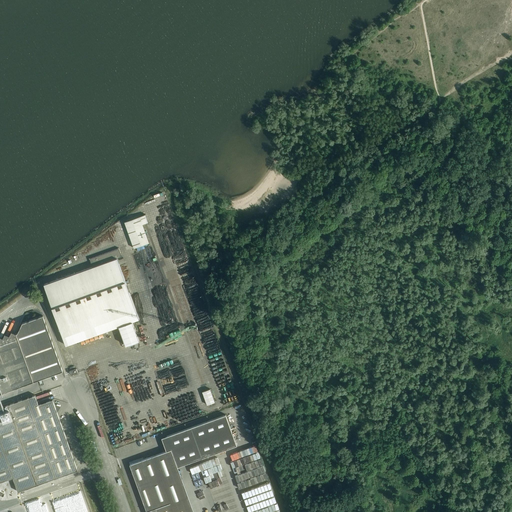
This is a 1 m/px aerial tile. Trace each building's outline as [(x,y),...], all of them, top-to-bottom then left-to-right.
[(145,214),(124,222),(134,248),(140,246),(144,244),(149,242),(143,224),(148,222),(145,214)] [(138,339),(132,321),(138,318),(116,258),(121,256),(118,248),(89,259),(92,267),(44,285),(64,340),(66,345),(119,326),(126,344),(138,339)] [(0,393),(44,378),(63,371),(52,343),(43,315),(22,323),(17,333),(16,333),(11,331),(9,336),(5,334),(3,338),(0,336),(0,393)] [(207,405),(214,402),(210,389),(202,391),(207,405)] [(38,404),(35,395),(0,407),(0,481),(13,477),(18,491),(78,470),(52,399),(38,404)] [(226,414),(166,435),(171,449),(177,464),(181,463),(180,460),(200,453),(202,458),(237,445),(226,414)] [(134,462),(130,464),(146,511),(173,511),(159,471),(175,465),(177,464),(171,449),(169,449),(134,462)] [(258,460),(260,459),(258,451),(255,452),(255,450),(248,452),(251,462),(258,460)] [(237,456),(241,465),(247,463),(244,454),(240,455),(237,456)] [(262,460),(234,468),(236,474),(243,472),(244,479),(266,473),(264,466),(263,466),(262,460)] [(173,511),(191,511),(175,465),(159,471),(173,511)] [(57,490),(54,491),(56,491),(68,493),(70,492),(69,496),(66,495),(65,499),(63,500),(67,501),(69,500),(71,500),(76,498),(75,496),(76,496),(77,491),(80,490),(77,483),(75,483),(62,488),(62,489),(59,490),(57,490)] [(52,511),(46,494),(27,501),(30,511),(52,511)]
